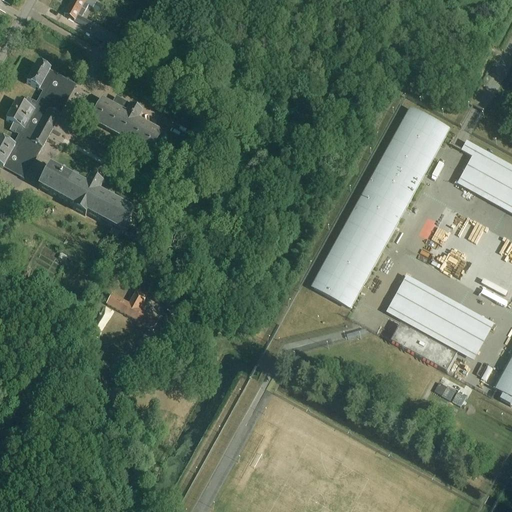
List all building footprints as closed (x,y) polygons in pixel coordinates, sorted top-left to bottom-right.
[(81,19),(88,7),(75,0),(72,0),(69,7),(63,16),(89,31),(92,25),(81,19)] [(91,2),(91,0),(75,0),(88,7),(99,13),(102,7),(91,2)] [(144,16),(137,12),(132,22),(139,25),(144,16)] [(127,28),(130,23),(116,15),(113,21),(127,28)] [(117,39),(99,29),(94,39),(112,49),(117,39)] [(136,45),(130,42),(125,51),(131,54),(136,45)] [(26,84),(39,91),(45,80),(48,82),(52,75),(49,73),(49,72),(37,65),(26,84)] [(48,111),(51,106),(51,105),(56,108),(58,109),(62,111),(75,87),(52,75),(48,82),(45,80),(39,91),(42,93),(36,105),(27,100),(23,106),(16,102),(11,112),(29,121),(23,131),(23,130),(20,135),(16,132),(14,135),(18,137),(12,148),(13,148),(14,149),(17,151),(14,157),(10,156),(5,165),(3,170),(24,181),(38,156),(34,153),(27,150),(28,148),(30,143),(48,111)] [(206,97),(205,97),(204,97),(203,97),(202,97),(201,98),(201,99),(200,100),(200,101),(200,102),(200,103),(201,104),(201,105),(203,106),(204,106),(205,106),(206,106),(207,105),(208,105),(208,104),(209,103),(209,102),(209,101),(209,100),(208,98),(207,97),(206,97)] [(150,155),(161,134),(137,121),(141,113),(115,99),(112,107),(101,101),(90,122),(150,155)] [(62,111),(58,109),(56,108),(51,105),(51,106),(48,111),(30,143),(28,148),(27,150),(34,153),(38,156),(62,111)] [(9,132),(14,135),(16,132),(20,135),(23,130),(23,131),(29,121),(11,112),(5,121),(13,125),(9,132)] [(350,311),(450,133),(411,112),(311,289),(350,311)] [(193,151),(200,139),(193,135),(186,147),(193,151)] [(0,168),(3,170),(5,165),(10,156),(14,157),(17,151),(14,149),(13,148),(12,148),(0,141),(0,168)] [(457,187),(511,216),(511,169),(467,144),(461,154),(472,160),(457,187)] [(101,187),(89,180),(85,187),(76,182),(77,180),(72,177),(71,180),(63,176),(64,174),(62,173),(62,175),(49,168),(38,189),(73,208),(72,210),(85,218),(86,215),(122,235),(133,214),(112,202),(113,200),(109,197),(107,200),(104,198),(97,194),(101,187)] [(434,240),(444,245),(452,227),(444,224),(450,210),(445,208),(437,226),(440,227),(434,240)] [(489,228),(487,233),(490,235),(486,244),(505,252),(511,237),(489,228)] [(67,258),(60,254),(58,259),(65,263),(67,258)] [(387,311),(474,359),(493,325),(407,276),(387,311)] [(508,295),(510,290),(485,278),(483,282),(508,295)] [(152,332),(158,322),(138,311),(145,298),(143,297),(144,294),(140,291),(138,295),(135,293),(128,306),(111,296),(106,306),(152,332)] [(152,298),(162,303),(164,299),(154,293),(152,298)] [(390,344),(447,374),(456,356),(399,327),(390,344)] [(511,400),(511,362),(496,392),(503,396),(511,400)] [(480,377),(490,381),(495,368),(485,364),(480,377)] [(434,394),(442,398),(447,389),(439,384),(434,394)] [(450,386),(445,398),(464,408),(470,396),(450,386)] [(511,400),(503,396),(502,398),(500,403),(511,409),(511,406),(511,400)]
